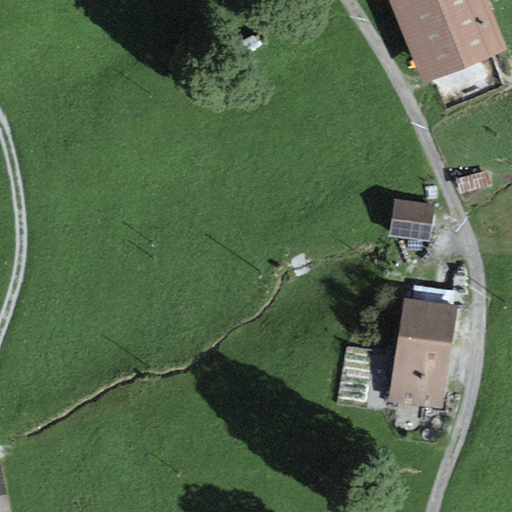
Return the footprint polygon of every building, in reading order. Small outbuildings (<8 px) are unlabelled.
[(509,53),(487,0),(387,0),(425,88),(509,53)] [(492,188),(487,172),(456,181),(461,196),(492,188)] [(429,242),(434,207),(394,201),(389,236),(429,242)] [(445,412),(456,307),(431,304),(433,289),(400,286),(387,406),(445,412)] [(10,511),(0,468),(0,511),(10,511)]
